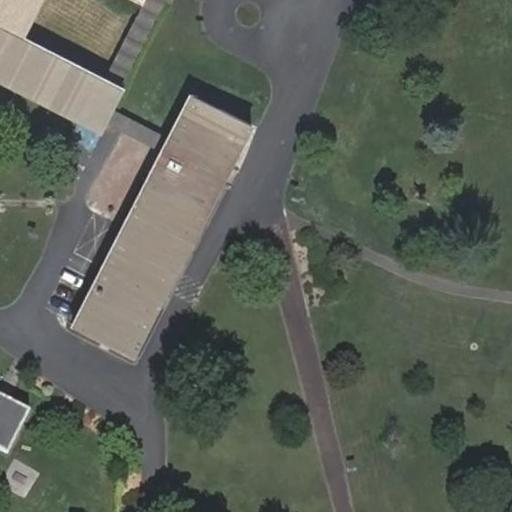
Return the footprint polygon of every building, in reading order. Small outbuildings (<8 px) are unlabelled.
[(140,0),(144,2),(145,0),(0,0),(0,73),(103,128),(105,123),(112,109),(123,89),(120,88),(105,79),(100,91),(16,48),(22,37),(41,0),(140,0)] [(145,0),(144,2),(105,79),(120,88),(165,1),(170,4),(172,0),(145,0)] [(100,91),(105,79),(22,37),(16,48),(100,91)] [(103,128),(0,73),(0,79),(101,131),(103,128)] [(168,139),(162,151),(72,325),(131,355),(250,123),(190,94),(168,139)] [(168,139),(112,109),(105,123),(162,151),(168,139)] [(28,408),(0,393),(0,446),(7,450),(28,408)]
